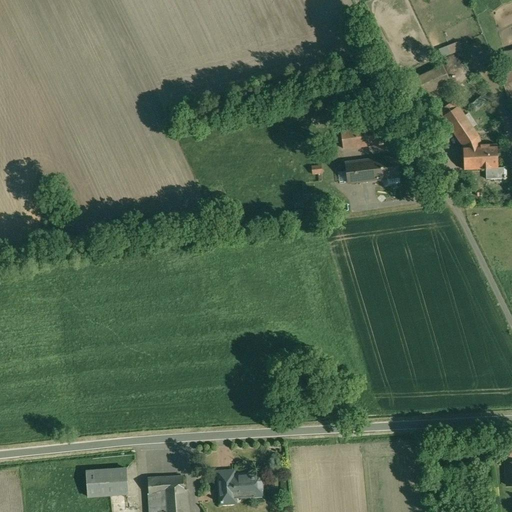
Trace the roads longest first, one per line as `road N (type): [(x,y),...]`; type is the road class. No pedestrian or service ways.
road 1 (tertiary): [(511,419),(0,455)]
road 2 (unclassified): [(357,0),(511,324)]
